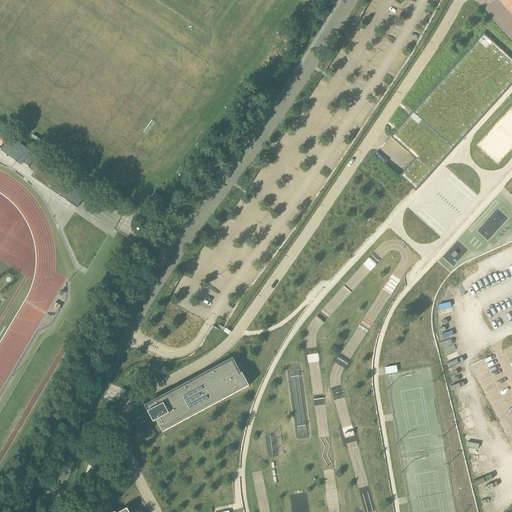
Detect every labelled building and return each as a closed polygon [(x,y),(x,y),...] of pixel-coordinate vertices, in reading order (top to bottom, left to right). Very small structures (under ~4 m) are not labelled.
[(511,0),(500,0),(503,4),(507,8),(510,12),(511,14),(511,0)] [(511,84),(511,59),(483,33),(390,137),(415,159),(399,177),(412,189),(415,191),(511,84)] [(10,138),(1,151),(21,165),(30,152),(10,138)] [(36,158),(29,168),(37,174),(34,178),(33,177),(60,197),(70,182),(36,158)] [(70,182),(60,197),(77,208),(87,194),(70,182)] [(212,370),(208,373),(189,384),(190,386),(185,388),(184,386),(179,388),(180,389),(160,399),(161,401),(157,404),(155,401),(151,403),(151,404),(146,407),(149,412),(148,412),(153,423),(156,421),(163,433),(249,386),(242,373),(240,375),(232,360),(217,368),(218,371),(214,373),(212,370)] [(385,368),(386,375),(397,373),(396,366),(385,368)] [(146,442),(156,436),(147,419),(137,425),(138,427),(145,440),(146,442)]
